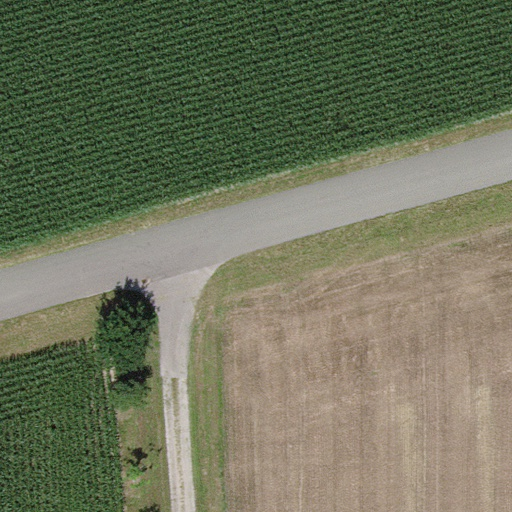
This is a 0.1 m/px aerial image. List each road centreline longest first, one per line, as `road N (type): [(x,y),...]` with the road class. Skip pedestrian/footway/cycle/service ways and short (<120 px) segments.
road 1 (unclassified): [(511,162),(0,304)]
road 2 (track): [(184,511),(177,251)]
